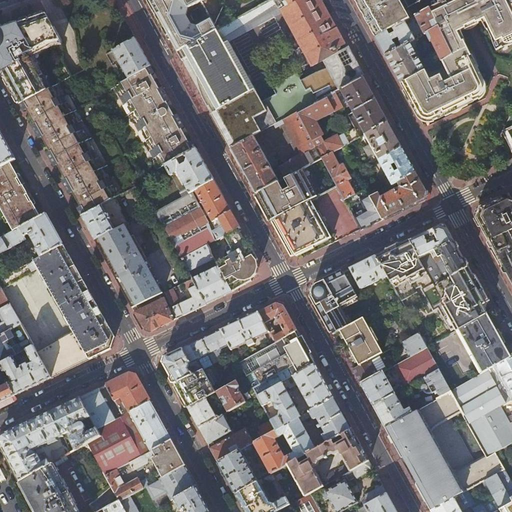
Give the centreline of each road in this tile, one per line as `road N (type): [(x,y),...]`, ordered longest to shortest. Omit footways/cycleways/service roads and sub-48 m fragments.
road 1 (residential): [(287,283),(132,0)]
road 2 (residential): [(0,102),(138,354)]
road 3 (residential): [(410,511),(287,283)]
road 4 (residential): [(340,0),(451,205)]
road 5 (residential): [(451,205),(287,283)]
road 6 (residential): [(138,354),(225,511)]
road 7 (residential): [(287,283),(138,354)]
road 8 (residential): [(138,354),(0,420)]
road 9 (residential): [(451,205),(511,315)]
